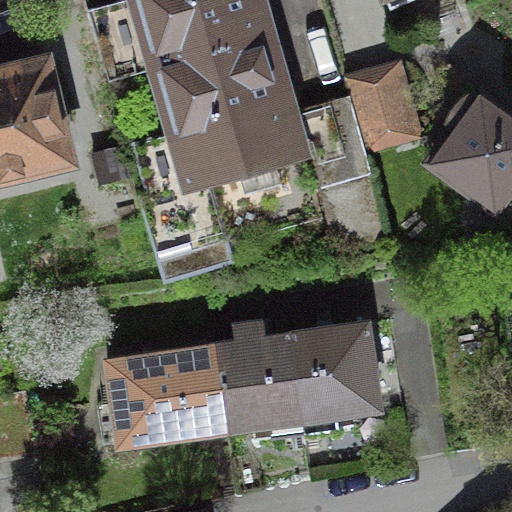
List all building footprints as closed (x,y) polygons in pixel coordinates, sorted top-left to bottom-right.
[(164,282),(234,261),(228,241),(329,212),(339,247),(389,232),(365,150),(349,95),(300,109),(310,145),(303,147),(263,5),(261,0),(120,0),(88,9),(109,81),(152,68),(170,131),(131,142),(146,192),(138,195),(164,282)] [(4,70),(0,71),(0,174),(68,159),(44,61),(4,70)] [(398,62),(344,78),(349,95),(365,150),(419,134),(398,62)] [(452,132),(432,160),(485,198),(511,191),(511,117),(474,89),(468,92),(463,96),(458,101),(456,105),(453,108),(450,115),(447,128),(452,132)] [(216,344),(227,428),(302,417),(290,333),(267,337),(262,321),(236,325),(238,341),(216,344)] [(290,333),(302,417),(378,406),(366,323),(290,333)] [(227,428),(216,344),(107,359),(113,403),(124,401),(130,441),(227,428)] [(25,391),(0,396),(0,457),(38,450),(25,391)]
